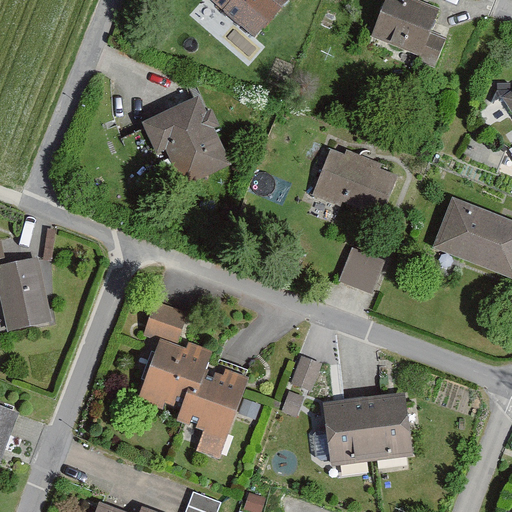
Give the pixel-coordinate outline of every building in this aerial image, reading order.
[(213,0),(254,37),(287,0),(213,0)] [(439,7),(418,0),(383,0),(371,37),(423,54),(439,7)] [(511,86),(499,95),(511,114),(511,147),(509,149),(511,154),(511,86)] [(200,94),(142,120),(145,127),(158,155),(173,188),(231,162),(200,94)] [(158,155),(145,127),(122,137),(135,166),(158,155)] [(402,176),(333,151),(316,197),(385,223),(402,176)] [(511,276),(511,223),(455,199),(434,249),(510,281),(511,276)] [(351,246),(338,278),(374,289),(387,257),(351,246)] [(39,256),(0,264),(0,295),(7,330),(53,321),(39,256)] [(154,301),(145,330),(178,340),(188,311),(154,301)] [(187,347),(159,338),(137,401),(163,410),(166,402),(181,407),(176,420),(204,430),(196,451),(221,459),(249,377),(225,369),(223,374),(207,368),(213,351),(189,343),(187,347)] [(301,355),(290,384),(312,392),(322,363),(301,355)] [(289,391),(282,411),(297,416),(304,396),(289,391)] [(405,393),(322,404),(330,468),(414,457),(405,393)] [(0,460),(17,415),(0,409),(0,460)] [(185,511),(217,511),(222,501),(195,490),(185,511)] [(249,493),(244,508),(256,511),(261,511),(266,499),(249,493)] [(138,511),(130,511),(99,500),(94,511),(160,511),(142,505),(138,511)]
